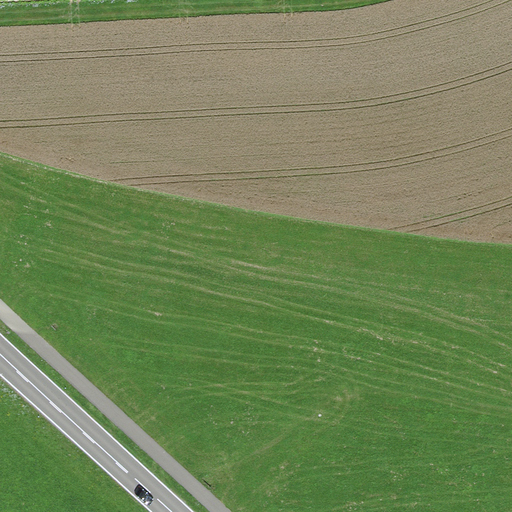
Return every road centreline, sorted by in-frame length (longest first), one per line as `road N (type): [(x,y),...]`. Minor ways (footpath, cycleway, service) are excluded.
road 1 (track): [(0,21),(370,0)]
road 2 (track): [(0,310),(214,511)]
road 3 (primary): [(0,362),(163,511)]
